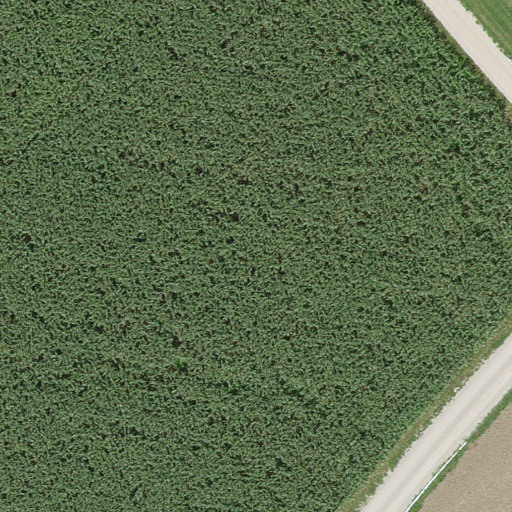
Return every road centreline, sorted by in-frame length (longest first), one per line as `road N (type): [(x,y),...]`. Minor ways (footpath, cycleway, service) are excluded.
road 1 (track): [(511,348),(375,511)]
road 2 (track): [(419,0),(511,104)]
